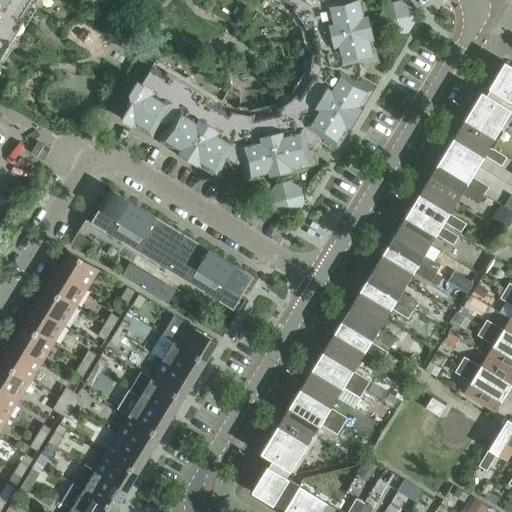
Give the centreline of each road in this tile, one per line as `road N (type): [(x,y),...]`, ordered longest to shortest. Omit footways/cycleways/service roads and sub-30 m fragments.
road 1 (residential): [(0,304),(99,153),(319,280)]
road 2 (tertiary): [(319,280),(459,49),(471,1)]
road 3 (tertiary): [(197,511),(199,478),(319,280)]
